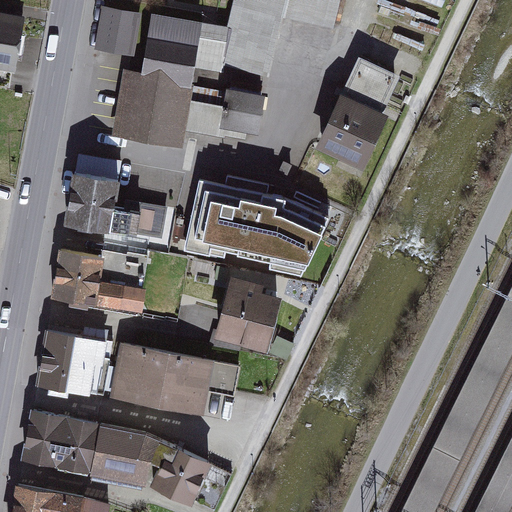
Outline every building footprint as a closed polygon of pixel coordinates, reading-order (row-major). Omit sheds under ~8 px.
[(237,0),(231,29),(238,31),(231,67),(277,78),(291,19),(340,31),(347,0),(237,0)] [(151,16),(108,9),(101,52),(144,59),(151,16)] [(34,18),(0,11),(0,65),(24,70),(34,18)] [(189,148),(192,133),(250,143),(252,128),(269,131),(276,92),(237,86),(233,109),(197,103),(203,71),(210,25),(159,16),(149,71),(130,68),(119,136),(189,148)] [(231,29),(210,25),(203,71),(229,76),(231,67),(238,31),(231,29)] [(406,75),(365,58),(350,94),(326,148),(375,169),(398,115),(390,111),(406,75)] [(129,178),(81,171),(73,222),(145,233),(148,210),(125,206),(129,178)] [(336,228),(340,219),(249,179),(245,189),(241,197),(234,212),(230,222),(226,232),(317,271),(322,261),(326,252),(332,237),(336,228)] [(113,254),(70,248),(62,300),(150,313),(154,289),(108,282),(113,254)] [(242,274),(225,334),(219,332),(214,348),(242,355),(245,344),(277,352),(292,297),(272,291),(275,283),(242,274)] [(511,289),(402,511),(506,511),(511,501),(511,438),(475,511),(432,511),(511,350),(511,289)] [(76,333),(53,330),(45,386),(108,395),(117,340),(113,339),(114,332),(77,326),(76,333)] [(222,364),(127,343),(116,394),(211,415),(216,394),(222,364)] [(222,364),(216,394),(240,399),(247,369),(222,364)] [(110,422),(39,409),(29,458),(100,472),(110,422)] [(160,463),(168,466),(172,457),(182,461),(188,447),(168,438),(110,422),(100,472),(153,484),(160,463)] [(221,463),(188,447),(182,461),(172,457),(168,466),(159,485),(202,504),(221,463)] [(114,511),(116,503),(25,487),(20,511),(114,511)]
